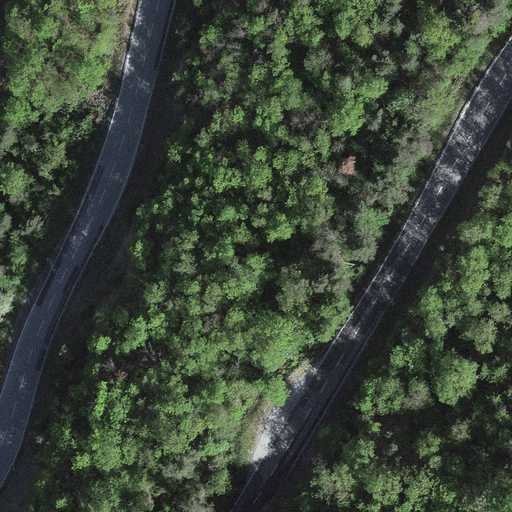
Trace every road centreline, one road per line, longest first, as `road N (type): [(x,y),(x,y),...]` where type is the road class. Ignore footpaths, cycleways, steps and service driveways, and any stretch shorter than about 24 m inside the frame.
road 1 (tertiary): [(248,511),(511,65)]
road 2 (tertiary): [(160,0),(122,145),(54,296),(0,451)]
